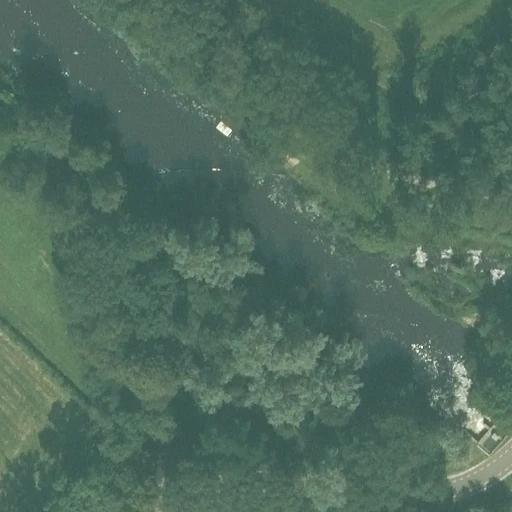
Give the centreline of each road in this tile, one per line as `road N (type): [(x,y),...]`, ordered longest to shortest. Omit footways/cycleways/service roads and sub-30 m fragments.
road 1 (track): [(168,502),(106,227),(64,160),(0,110)]
road 2 (unclassified): [(146,511),(251,485),(443,492),(511,457)]
